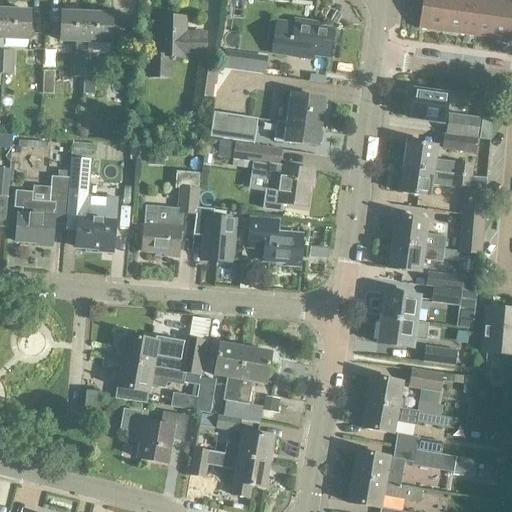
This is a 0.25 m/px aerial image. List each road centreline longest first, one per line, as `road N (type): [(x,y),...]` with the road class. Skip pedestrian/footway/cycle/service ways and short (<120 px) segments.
road 1 (residential): [(342,312),(0,285)]
road 2 (residential): [(342,312),(377,60)]
road 3 (residential): [(306,511),(342,312)]
road 4 (residential): [(184,511),(0,465)]
road 5 (residential): [(511,78),(377,60)]
road 6 (residential): [(501,290),(511,161)]
